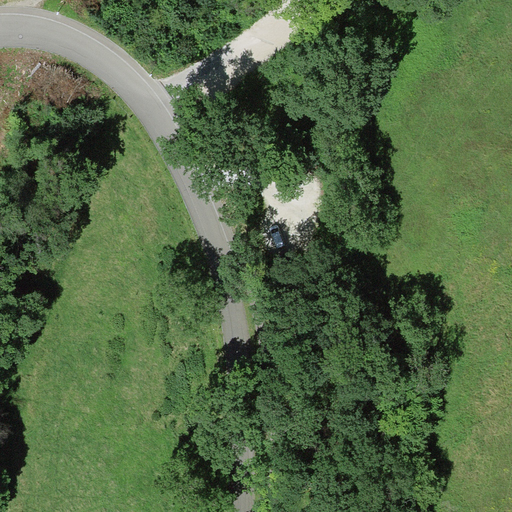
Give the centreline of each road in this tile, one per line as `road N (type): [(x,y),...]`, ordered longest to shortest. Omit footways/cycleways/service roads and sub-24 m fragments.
road 1 (residential): [(239,511),(242,436),(226,280),(191,179),(148,105),(115,70),(66,38),(16,24),(0,28)]
road 2 (track): [(148,105),(313,0)]
